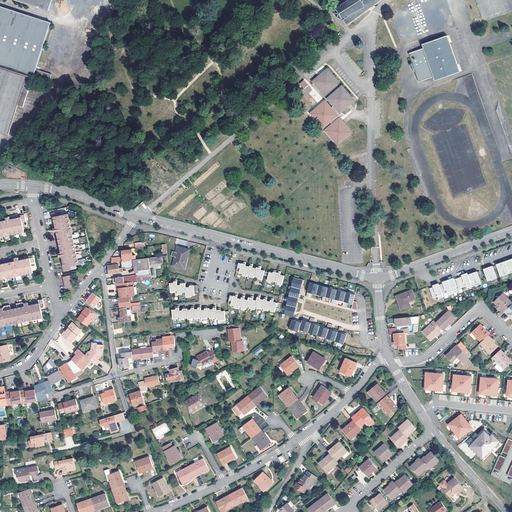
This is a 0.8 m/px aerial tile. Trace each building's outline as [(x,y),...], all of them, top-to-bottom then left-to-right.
[(52,0),(19,0),(49,9),(52,0)] [(360,0),(349,0),(341,5),(342,6),(336,9),(335,14),(337,17),(342,18),(342,19),(343,18),(344,20),(344,21),(345,24),(345,23),(355,18),(355,19),(366,10),(363,6),(364,6),(360,0)] [(355,18),(345,23),(347,27),(369,10),(366,4),(373,0),(360,0),(364,6),(363,6),(366,10),(355,19),(355,18)] [(377,0),(373,0),(366,4),(369,10),(381,1),(380,0),(377,0),(378,0),(377,0)] [(0,66),(35,77),(35,74),(38,75),(38,76),(51,80),(53,72),(37,67),(52,20),(0,4),(0,66)] [(417,71),(415,72),(419,83),(433,78),(434,82),(459,73),(447,36),(422,45),(423,49),(409,54),(413,65),(414,65),(417,71)] [(33,77),(0,67),(0,131),(9,134),(18,104),(24,106),(33,77)] [(354,101),(342,87),(342,88),(339,84),(327,70),(313,82),(326,96),(329,93),(332,96),(328,99),(334,106),(331,109),(325,102),(311,114),(323,128),(330,122),(333,125),(326,131),(338,145),(352,133),(340,119),(343,117),(340,113),(354,101)] [(297,83),(299,86),(306,95),(313,90),(304,78),(297,83)] [(59,258),(60,258),(62,258),(64,268),(62,268),(63,273),(70,271),(69,267),(79,265),(68,215),(58,217),(58,213),(51,214),(52,219),(53,219),(56,229),(54,229),(53,229),(53,231),(54,233),(56,233),(61,254),(58,255),(59,256),(59,258)] [(6,220),(0,221),(0,237),(24,232),(22,222),(26,222),(24,215),(20,216),(20,217),(10,220),(10,218),(9,217),(7,217),(6,218),(6,220)] [(172,255),(175,256),(173,266),(182,269),(185,257),(187,258),(189,250),(177,247),(176,253),(172,252),(172,255)] [(121,261),(135,259),(135,256),(132,256),(132,250),(120,252),(120,253),(123,253),(123,257),(112,259),(112,263),(121,261)] [(0,279),(17,276),(17,280),(22,279),(21,275),(33,273),(31,263),(35,262),(33,256),(29,257),(30,258),(19,260),(19,259),(19,258),(16,258),(15,258),(15,261),(0,264),(0,279)] [(151,279),(149,265),(163,263),(162,256),(135,259),(121,261),(122,268),(125,268),(125,269),(137,267),(138,272),(136,273),(137,281),(151,279)] [(511,258),(496,264),(501,276),(507,274),(511,271),(511,258)] [(246,265),(242,264),(239,273),(243,274),(243,275),(247,276),(247,277),(249,278),(250,277),(254,278),(254,276),(258,277),(258,278),(262,279),(264,271),(261,270),(261,269),(256,268),(256,269),(252,268),(253,267),(250,266),(250,267),(246,266),(245,266),(246,265)] [(108,266),(109,274),(123,272),(122,268),(119,268),(118,265),(108,266)] [(493,265),(483,269),(488,281),(491,280),(496,278),(497,277),(493,265)] [(481,283),(477,271),(468,274),(462,276),(460,277),(457,278),(455,279),(443,283),(441,284),(439,285),(433,287),(432,287),(430,288),(433,298),(438,296),(439,298),(444,297),(443,294),(448,292),(449,295),(458,292),(457,289),(467,286),(468,288),(475,285),(481,283)] [(270,272),(267,281),(271,282),(271,281),(276,282),(275,285),(277,285),(278,284),(282,285),(285,276),(280,275),(280,274),(274,272),(273,273),(270,272)] [(65,283),(66,288),(71,287),(70,282),(73,282),(72,278),(71,275),(68,276),(64,277),(64,280),(65,283)] [(303,285),(304,280),(299,279),(294,278),(291,287),(301,289),(302,285),(303,285)] [(194,286),(190,286),(190,287),(185,287),(185,283),(181,284),(181,285),(177,285),(177,281),(174,281),(174,283),(170,283),(171,292),(175,292),(175,291),(177,291),(178,294),(182,294),(181,293),(186,292),(186,297),(191,297),(191,296),(194,295),(194,286)] [(135,296),(133,282),(124,283),(117,284),(117,288),(119,288),(119,289),(120,297),(129,296),(135,296)] [(316,296),(319,286),(310,283),(307,292),(310,293),(312,293),(312,295),(316,296)] [(326,297),(328,288),(319,286),(316,296),(321,297),(321,296),(323,296),(326,297)] [(300,299),(301,294),(299,294),(301,289),(291,287),(289,296),(298,298),(300,299)] [(335,299),(337,290),(328,288),(326,297),(325,298),(330,299),(330,298),(332,298),(335,299)] [(344,303),(344,301),(346,292),(337,290),(335,299),(337,300),(339,300),(339,301),(344,303)] [(412,290),(396,296),(401,309),(410,306),(408,302),(415,299),(412,290)] [(89,297),(86,302),(94,308),(97,304),(100,307),(102,304),(99,302),(101,299),(93,292),(89,297)] [(353,305),(354,301),(355,295),(346,292),(344,301),(346,302),(348,302),(348,304),(353,305)] [(495,306),(497,309),(499,308),(500,309),(503,312),(504,311),(511,303),(511,302),(503,292),(500,296),(496,296),(497,299),(493,302),(496,305),(495,306)] [(129,296),(120,297),(119,298),(119,302),(120,307),(131,306),(129,296)] [(275,312),(278,303),(273,302),(273,301),(271,300),(270,302),(266,301),(267,300),(264,299),(264,300),(260,299),(260,298),(257,297),(256,301),(253,300),(253,299),(249,298),(248,300),(244,299),(244,298),(242,298),(241,299),(237,298),(237,297),(233,296),(231,305),(234,306),(234,308),(241,310),(242,308),(246,309),(247,306),(251,308),(250,309),(254,310),(254,312),(256,312),(257,308),(261,309),(261,311),(263,311),(264,310),(268,311),(268,312),(270,312),(271,311),(275,312)] [(297,308),(298,303),(297,303),(298,300),(298,298),(289,296),(287,305),(297,308)] [(0,327),(41,318),(39,308),(42,307),(41,299),(37,300),(37,302),(37,303),(27,305),(27,304),(27,303),(25,303),(22,303),(21,302),(16,304),(17,308),(9,309),(8,305),(5,306),(3,307),(1,308),(0,308),(0,327)] [(296,312),(297,308),(287,305),(284,314),(294,316),(295,312),(296,312)] [(82,314),(77,319),(87,326),(91,321),(93,322),(97,315),(88,308),(84,313),(83,314),(82,314)] [(119,318),(119,323),(131,321),(130,316),(131,316),(131,311),(127,311),(127,308),(120,309),(121,317),(119,318)] [(176,309),(172,310),(173,319),(177,319),(177,323),(180,323),(180,320),(184,319),(184,318),(188,318),(188,319),(192,319),(192,320),(195,320),(195,319),(199,318),(199,322),(202,322),(202,319),(206,319),(206,318),(210,318),(210,319),(214,319),(214,320),(221,319),(221,320),(225,320),(224,311),(220,311),(220,310),(216,311),(216,308),(213,308),(213,309),(209,310),(209,309),(205,309),(205,310),(201,310),(201,308),(198,308),(198,309),(194,309),(194,308),(191,308),(191,310),(187,310),(187,309),(183,309),(183,310),(179,311),(179,308),(176,308),(176,309)] [(449,311),(436,323),(441,328),(443,330),(456,318),(449,311)] [(395,319),(396,326),(414,324),(418,324),(419,316),(395,319)] [(308,332),(311,323),(309,323),(307,322),(307,321),(303,319),(302,322),(299,329),(308,332)] [(297,322),(292,320),(291,325),(289,329),(298,332),(299,329),(302,322),(297,320),(297,322)] [(436,323),(434,320),(422,332),(430,340),(435,335),(436,336),(440,333),(438,331),(441,328),(436,323)] [(316,325),(313,324),(311,323),(308,332),(317,335),(320,325),(316,324),(316,325)] [(480,324),(472,331),(475,334),(474,335),(481,342),(488,335),(489,333),(480,324)] [(61,336),(69,343),(79,332),(79,330),(73,325),(71,325),(67,329),(68,330),(67,332),(65,333),(64,332),(61,336)] [(326,338),(329,329),(327,328),(325,328),(325,327),(320,325),(317,335),(326,338)] [(239,328),(228,329),(230,342),(232,342),(233,352),(244,351),(242,340),(240,341),(239,328)] [(333,331),(331,330),(329,329),(326,338),(335,341),(338,332),(338,331),(334,329),(333,331)] [(342,334),(340,333),(338,332),(335,341),(344,344),(347,334),(343,332),(342,334)] [(398,346),(399,350),(406,349),(404,333),(394,334),(395,345),(399,344),(399,346),(398,346)] [(493,340),(488,335),(481,342),(480,343),(490,353),(497,346),(492,341),(493,340)] [(174,336),(163,337),(164,349),(168,349),(168,347),(169,346),(175,346),(174,336)] [(164,349),(163,337),(162,337),(162,339),(156,340),(156,342),(152,342),(152,347),(153,353),(158,353),(158,350),(159,350),(164,349)] [(85,356),(90,361),(97,366),(100,362),(98,360),(100,358),(98,357),(100,355),(100,353),(102,353),(102,345),(96,345),(96,343),(91,343),(90,351),(89,353),(88,352),(85,356)] [(462,343),(459,346),(467,355),(470,352),(462,343)] [(0,362),(10,360),(7,345),(0,346),(0,362)] [(446,356),(452,362),(458,357),(460,359),(463,362),(469,357),(467,355),(459,346),(458,346),(454,349),(453,348),(451,350),(452,350),(446,356)] [(153,353),(152,347),(131,350),(131,352),(133,361),(154,358),(153,353)] [(501,371),(507,366),(511,361),(500,349),(492,357),(498,362),(495,365),(494,366),(499,371),(501,371)] [(85,356),(77,350),(75,353),(76,355),(75,357),(72,360),(82,370),(90,361),(85,356)] [(207,351),(197,356),(202,366),(212,360),(212,361),(218,358),(213,350),(207,352),(207,351)] [(315,364),(320,368),(326,358),(313,351),(307,361),(314,365),(315,364)] [(122,354),(122,358),(119,359),(120,367),(130,366),(130,364),(133,363),(133,361),(131,352),(122,354)] [(280,364),(287,372),(292,368),(293,370),(300,364),(292,355),(280,364)] [(346,357),(341,371),(350,375),(352,370),(353,370),(357,362),(346,357)] [(42,367),(49,380),(51,385),(65,378),(61,373),(60,371),(50,358),(48,361),(51,366),(53,366),(54,369),(48,372),(46,370),(47,367),(45,364),(42,367)] [(60,367),(62,370),(63,372),(61,373),(65,378),(68,383),(76,378),(74,375),(82,370),(72,360),(60,367)] [(182,371),(179,371),(178,368),(170,369),(171,374),(166,375),(168,381),(177,379),(177,380),(184,379),(182,371)] [(425,373),(425,389),(442,390),(443,374),(425,373)] [(471,377),(454,375),(452,391),(470,393),(471,377)] [(145,381),(138,383),(141,391),(147,390),(147,387),(160,384),(158,376),(145,379),(145,381)] [(499,379),(481,378),(479,394),(497,395),(499,379)] [(35,390),(36,396),(46,393),(53,390),(51,385),(49,380),(34,386),(35,390)] [(318,393),(315,398),(325,403),(332,390),(321,384),(317,392),(318,393)] [(376,385),(368,392),(378,403),(387,396),(381,388),(380,389),(376,385)] [(267,396),(260,388),(255,392),(254,391),(248,396),(255,406),(267,396)] [(291,393),(287,388),(279,394),(289,407),(298,399),(292,392),(291,393)] [(105,394),(101,395),(104,405),(105,404),(107,404),(117,400),(114,389),(109,391),(110,392),(105,394)] [(36,396),(35,390),(31,390),(28,391),(26,391),(26,390),(20,391),(22,404),(22,405),(37,402),(37,401),(36,396)] [(5,392),(8,406),(22,404),(20,391),(15,392),(12,392),(11,393),(10,392),(5,392)] [(144,402),(141,391),(136,393),(134,393),(130,395),(134,405),(138,404),(142,402),(144,402)] [(36,396),(37,401),(47,398),(46,393),(36,396)] [(205,405),(198,394),(183,403),(190,414),(205,405)] [(242,414),(243,414),(248,410),(248,411),(255,406),(248,396),(231,409),(238,417),(242,414)] [(392,403),(393,402),(387,396),(378,403),(388,414),(396,407),(392,403)] [(94,398),(81,401),(84,412),(97,408),(94,398)] [(79,410),(76,399),(71,400),(71,401),(68,402),(67,401),(58,404),(61,414),(79,410)] [(298,419),(306,412),(302,407),(303,406),(298,399),(289,407),(298,419)] [(360,414),(359,413),(352,418),(354,421),(360,428),(371,418),(364,410),(360,414)] [(39,413),(41,423),(57,419),(55,411),(50,412),(50,411),(39,413)] [(109,426),(111,432),(119,429),(117,422),(117,420),(118,420),(125,418),(123,413),(100,420),(102,426),(105,425),(106,428),(109,426)] [(461,414),(448,424),(459,438),(472,428),(461,414)] [(408,419),(398,427),(400,429),(406,436),(411,431),(416,427),(408,419)] [(243,427),(252,438),(261,430),(256,424),(255,425),(251,420),(243,427)] [(350,440),(361,430),(360,428),(354,421),(347,426),(348,427),(343,431),(350,440)] [(166,423),(152,429),(156,440),(164,437),(163,434),(170,431),(166,423)] [(213,443),(223,438),(219,432),(220,431),(216,424),(206,429),(213,443)] [(67,429),(64,429),(66,437),(73,435),(71,428),(67,429)] [(398,446),(408,438),(406,436),(400,429),(390,437),(398,446)] [(262,451),(270,444),(266,439),(267,438),(261,430),(252,438),(257,444),(262,451)] [(484,430),(468,446),(483,460),(501,441),(492,433),(490,435),(484,430)] [(51,432),(31,436),(31,440),(29,440),(28,441),(29,446),(30,447),(45,445),(44,440),(45,438),(47,437),(48,440),(52,439),(51,432)] [(511,440),(508,438),(502,452),(508,455),(511,445),(511,440)] [(173,465),(182,459),(179,454),(180,453),(176,446),(174,447),(172,443),(166,447),(164,448),(166,451),(173,465)] [(336,447),(335,446),(328,452),(330,454),(336,461),(341,456),(344,459),(350,454),(340,443),(336,447)] [(384,443),(374,451),(382,461),(392,452),(384,443)] [(237,458),(231,448),(226,451),(225,450),(218,455),(224,465),(237,458)] [(421,459),(428,467),(430,469),(439,461),(430,451),(426,455),(421,459)] [(324,461),(319,465),(326,473),(338,463),(336,461),(330,454),(324,460),(324,461)] [(499,455),(493,469),(500,472),(506,458),(499,455)] [(137,462),(140,472),(146,470),(147,471),(155,469),(151,457),(137,462)] [(64,467),(66,467),(67,471),(75,469),(73,458),(55,462),(56,468),(60,467),(60,466),(64,465),(64,466),(64,467)] [(377,467),(369,458),(359,467),(367,476),(377,467)] [(421,459),(420,458),(410,466),(418,475),(428,467),(421,459)] [(209,470),(204,461),(198,464),(198,463),(191,467),(196,477),(209,470)] [(38,473),(38,470),(37,465),(15,469),(17,477),(18,477),(18,478),(18,479),(19,479),(20,480),(29,478),(29,475),(38,473)] [(191,467),(183,471),(183,473),(178,476),(183,485),(196,477),(191,467)] [(124,487),(121,478),(119,479),(117,473),(111,475),(109,471),(106,472),(110,483),(113,490),(124,487)] [(313,484),(317,478),(307,472),(304,477),(304,478),(302,477),(298,483),(306,488),(308,489),(311,483),(313,484)] [(268,480),(269,479),(263,473),(254,481),(265,492),(272,484),(268,480)] [(400,478),(395,483),(402,490),(403,492),(413,483),(405,474),(400,478)] [(453,492),(457,493),(459,491),(461,491),(464,488),(461,485),(454,477),(447,483),(445,480),(443,480),(440,483),(440,485),(443,488),(442,488),(450,497),(453,494),(453,492)] [(160,498),(169,493),(166,488),(168,487),(164,479),(153,485),(160,498)] [(392,498),(402,490),(395,483),(394,481),(384,490),(392,498)] [(306,488),(298,483),(296,483),(294,487),(304,493),(306,488)] [(118,505),(128,501),(126,495),(127,495),(124,487),(113,490),(118,505)] [(30,490),(29,488),(19,492),(21,498),(24,506),(36,502),(32,494),(31,494),(30,490)] [(249,500),(243,490),(238,493),(237,492),(230,496),(236,507),(249,500)] [(389,502),(381,493),(371,501),(379,510),(389,502)] [(335,503),(328,494),(317,501),(325,511),(331,506),(335,503)] [(100,498),(100,497),(91,500),(95,511),(109,506),(106,496),(100,498)] [(230,496),(222,501),(223,502),(217,505),(220,511),(226,511),(236,507),(230,496)] [(84,503),(78,505),(80,511),(91,511),(95,511),(91,500),(84,502),(84,503)] [(323,511),(325,511),(317,501),(307,510),(309,511),(323,511)] [(36,502),(24,506),(26,511),(37,511),(39,510),(36,502)] [(293,511),(290,507),(286,502),(279,508),(278,509),(280,511),(293,511)] [(442,511),(446,509),(440,502),(430,509),(429,508),(426,510),(427,511),(442,511)] [(64,511),(65,511),(62,503),(51,508),(52,511),(64,511)]
